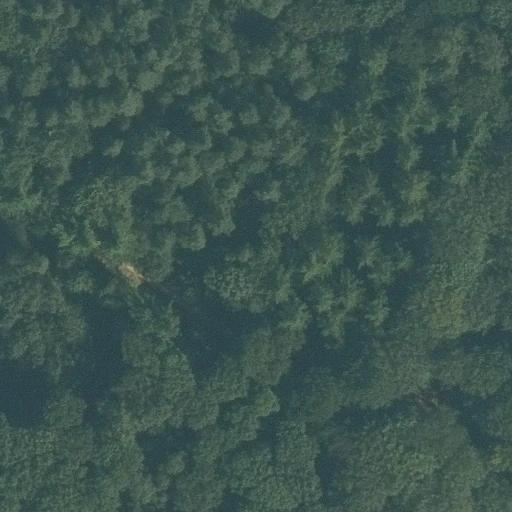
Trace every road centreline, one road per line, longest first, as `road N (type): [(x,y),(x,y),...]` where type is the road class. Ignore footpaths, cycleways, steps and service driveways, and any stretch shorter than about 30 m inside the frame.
road 1 (track): [(0,175),(473,511)]
road 2 (track): [(347,0),(511,96)]
